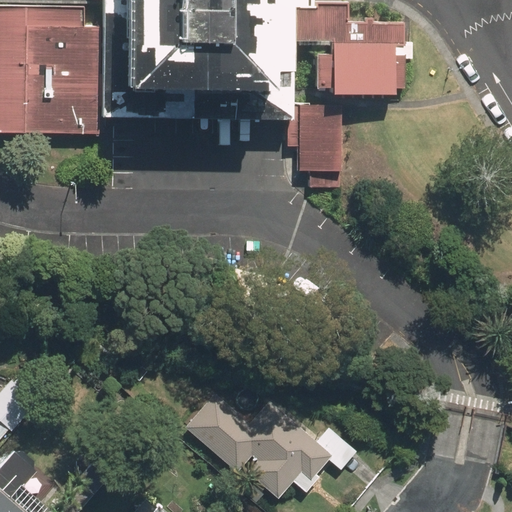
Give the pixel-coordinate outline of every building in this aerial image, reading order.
[(103,0),(103,27),(101,115),(287,117),(287,146),(299,146),(299,171),(342,171),(342,92),(395,93),(395,89),(404,89),(405,21),(348,21),(348,1),(315,1),(314,0),(103,0)] [(101,115),(103,27),(83,27),(83,5),(0,3),(0,132),(96,134),(96,115),(101,115)] [(0,437),(8,428),(11,431),(43,395),(16,372),(0,390),(0,437)] [(315,440),(269,400),(249,423),(213,391),(183,425),(240,475),(246,468),(278,497),(293,480),(306,492),(320,476),(316,473),(329,458),(341,469),(357,452),(328,426),(315,440)] [(35,469),(13,451),(0,466),(0,511),(28,511),(11,497),(35,469)]
